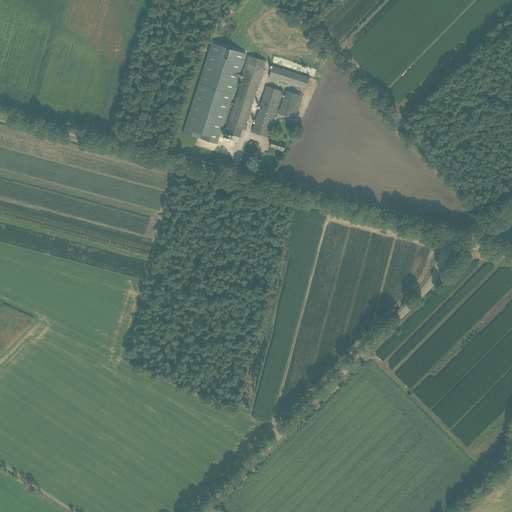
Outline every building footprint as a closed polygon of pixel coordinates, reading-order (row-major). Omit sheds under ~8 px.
[(230,102),(246,53),(211,43),(183,133),(217,144),(230,104),(234,105),(234,103),(230,102)] [(246,124),(263,71),(264,71),(265,69),(263,68),(266,61),(248,55),(240,81),(241,81),(234,103),(234,105),(226,128),(223,127),(222,131),(239,137),(242,129),(245,130),(247,125),(246,124)] [(269,77),(306,89),(309,77),(272,65),(269,77)] [(277,108),(282,91),(266,85),(251,132),(267,137),(275,112),(295,118),(302,95),(286,90),(279,109),(277,108)] [(274,148),(283,151),(286,143),(287,138),(281,136),(279,141),(272,138),(270,146),(275,147),(274,148)]
